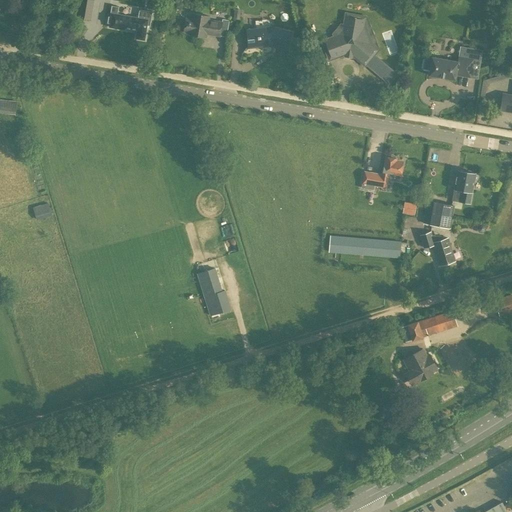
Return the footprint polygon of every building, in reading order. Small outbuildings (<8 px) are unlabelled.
[(106,14),(104,21),(107,21),(107,25),(121,27),(121,25),(135,27),(133,36),(141,37),(144,23),(147,23),(149,10),(136,8),(135,16),(114,12),(116,5),(109,3),(107,14),(106,14)] [(186,21),(184,31),(191,32),(190,34),(206,37),(206,33),(220,36),(222,22),(209,20),(210,16),(194,14),(192,22),(186,21)] [(326,32),(326,41),(324,41),(330,58),(346,53),(353,54),(365,64),(377,50),(366,42),(369,39),(366,31),(362,31),(365,18),(347,14),(345,24),(337,24),(332,29),(326,32)] [(271,45),(288,49),(292,33),(271,28),(247,30),(249,47),(271,45)] [(430,69),(429,75),(455,80),(456,75),(470,77),(474,59),(459,56),(458,61),(432,57),(432,60),(424,59),(423,68),(430,69)] [(511,71),(485,80),(486,84),(511,76),(511,71)] [(511,94),(503,93),(501,109),(511,111),(511,94)] [(17,102),(0,99),(0,102),(0,112),(15,115),(17,102)] [(376,173),(374,185),(386,187),(389,172),(400,174),(403,162),(393,160),(393,159),(386,157),(383,175),(376,173)] [(454,188),(452,200),(453,201),(452,205),(455,206),(454,208),(461,209),(462,202),(470,203),(474,181),(476,182),(477,174),(475,174),(464,172),(463,170),(460,170),(459,171),(458,171),(455,188),(454,188)] [(433,201),(431,214),(453,217),(454,208),(455,206),(452,205),(433,201)] [(48,203),(33,207),(37,220),(52,215),(48,203)] [(453,217),(431,214),(429,224),(451,228),(453,217)] [(448,238),(441,240),(439,233),(431,236),(431,232),(421,235),(425,247),(434,245),(440,265),(455,261),(448,238)] [(329,252),(399,259),(401,241),(331,236),(329,252)] [(226,292),(218,295),(215,285),(221,284),(216,266),(196,272),(208,314),(206,315),(208,321),(218,318),(216,313),(231,308),(226,292)] [(511,294),(494,300),(499,316),(511,312),(511,294)] [(453,310),(401,327),(406,342),(457,326),(453,310)] [(423,349),(404,359),(411,373),(408,374),(413,383),(421,379),(422,379),(431,374),(431,373),(437,369),(429,354),(427,356),(423,349)]
